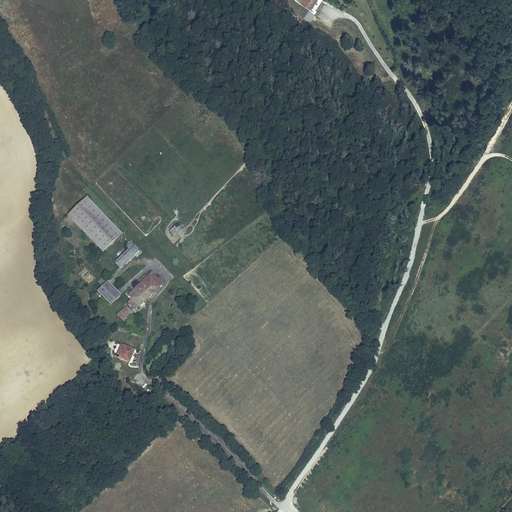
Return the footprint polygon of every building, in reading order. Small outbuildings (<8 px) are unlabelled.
[(105,248),(122,230),(87,195),(70,212),(105,248)] [(175,236),(177,234),(181,238),(186,232),(177,225),(170,232),(175,236)] [(132,249),(118,262),(121,266),(135,253),(137,256),(141,251),(133,244),(130,247),(132,249)] [(152,274),(128,296),(139,307),(149,298),(150,299),(154,295),(153,294),(162,285),(152,274)] [(110,280),(105,275),(100,280),(105,284),(101,290),(114,304),(122,295),(109,281),(110,280)] [(126,309),(118,317),(124,323),(133,314),(126,309)] [(122,357),(119,363),(122,365),(124,361),(129,364),(132,365),(136,358),(121,349),(118,355),(122,357)]
